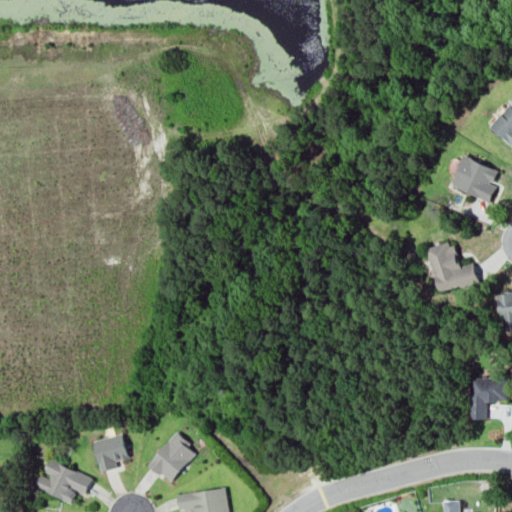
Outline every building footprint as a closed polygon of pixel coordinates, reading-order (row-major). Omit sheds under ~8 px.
[(511,143),(511,103),(492,126),(511,143)] [(453,186),(492,200),(497,185),(494,184),(500,167),(464,154),(453,186)] [(439,291),(480,281),(475,262),(461,265),(455,240),(428,247),(439,291)] [(511,290),(499,293),(507,329),(511,328),(511,290)] [(471,417),(487,418),(488,400),(508,400),(509,377),(471,376),(471,417)] [(149,465),(173,482),(198,448),(174,431),(149,465)] [(102,471),(118,466),(117,461),(130,457),(124,432),(94,440),(102,471)] [(73,501),(78,490),(87,494),(94,476),(51,459),(45,474),(41,472),(35,486),(73,501)] [(181,510),(189,508),(189,511),(230,511),(226,486),(178,494),(181,510)] [(478,511),(479,511),(467,511),(460,511),(460,499),(445,499),(444,511),(478,511)]
